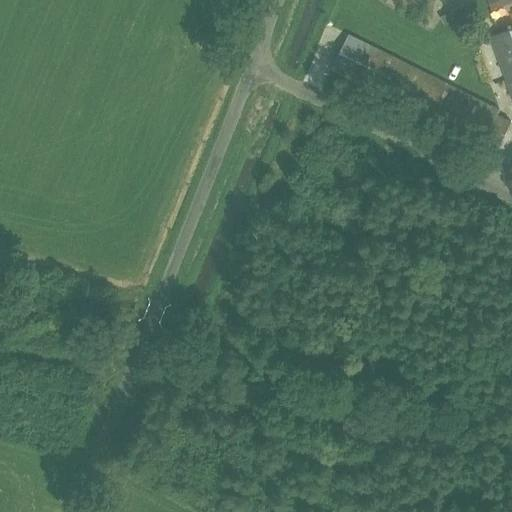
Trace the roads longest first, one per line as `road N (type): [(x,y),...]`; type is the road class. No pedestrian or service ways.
road 1 (unclassified): [(78,511),(253,70)]
road 2 (unclassified): [(511,200),(253,70)]
